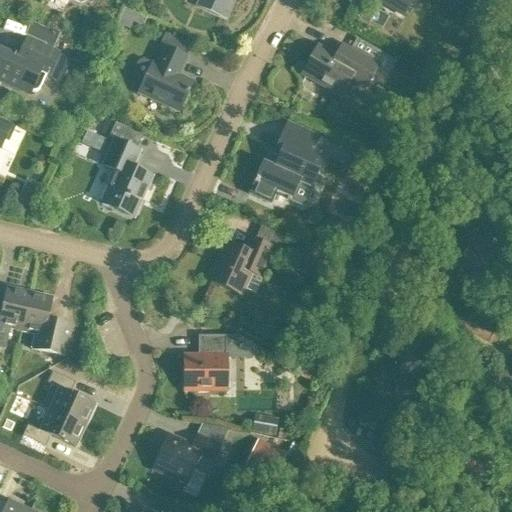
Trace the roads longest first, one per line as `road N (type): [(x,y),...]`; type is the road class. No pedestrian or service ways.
road 1 (track): [(287,511),(511,25)]
road 2 (residential): [(108,258),(158,260),(185,230),(288,0)]
road 3 (residential): [(92,497),(143,403),(142,357),(108,258)]
